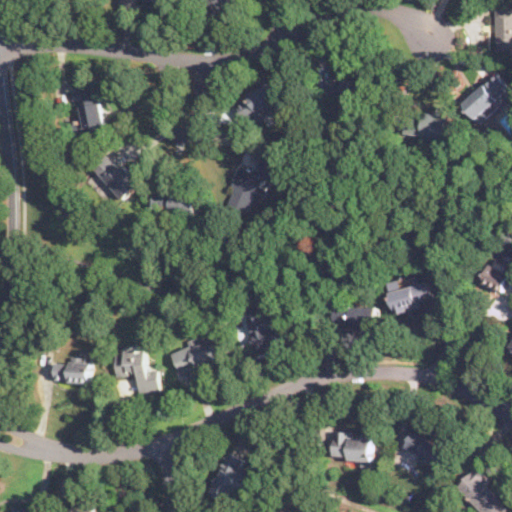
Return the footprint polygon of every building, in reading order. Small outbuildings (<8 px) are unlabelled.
[(214,0),(221,13),(243,3),(241,0),(214,0)] [(496,50),(511,50),(511,6),(496,6),(496,50)] [(359,105),(369,86),(337,69),(327,88),(359,105)] [(463,99),(480,122),(511,98),(511,85),(501,71),(463,99)] [(287,103),(273,80),(237,100),(250,124),(287,103)] [(108,132),(101,82),(80,85),(86,135),(108,132)] [(450,139),(453,114),(408,109),(405,134),(450,139)] [(112,153),(97,168),(127,199),(142,184),(112,153)] [(228,200),(251,210),(267,174),(243,164),(228,200)] [(188,199),(162,184),(153,200),(179,215),(188,199)] [(511,293),(511,290),(511,269),(493,261),(485,280),(511,293)] [(397,310),(439,303),(435,281),(403,286),(402,279),(392,280),(397,310)] [(381,304),(339,304),(339,323),(381,323),(381,304)] [(292,339),(285,317),(269,322),(266,311),(248,317),(258,349),(292,339)] [(229,355),(220,335),(210,340),(207,332),(182,343),(185,349),(175,353),(184,374),(229,355)] [(148,347),(117,349),(118,372),(139,371),(141,391),(163,389),(161,368),(149,368),(148,347)] [(57,378),(93,381),(95,357),(71,355),(71,362),(58,361),(57,378)] [(441,471),(452,448),(414,429),(406,445),(429,456),(425,464),(441,471)] [(336,431),(336,455),(362,456),(361,466),(375,467),(376,432),(336,431)] [(244,466),(248,457),(228,450),(212,494),(231,500),(236,487),(245,491),(252,469),(244,466)] [(511,505),(477,467),(459,484),(486,511),(504,511),(511,505)] [(101,511),(84,498),(73,511),(101,511)]
